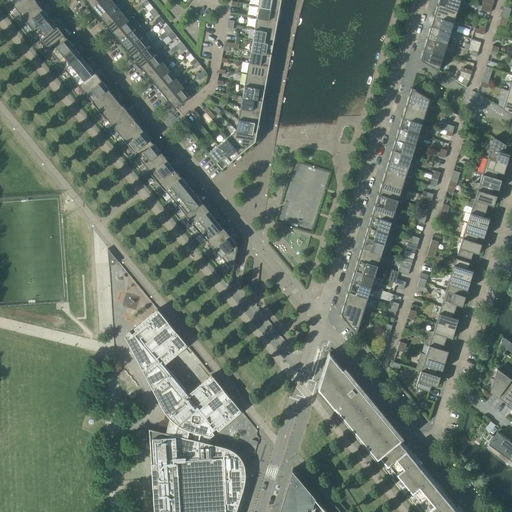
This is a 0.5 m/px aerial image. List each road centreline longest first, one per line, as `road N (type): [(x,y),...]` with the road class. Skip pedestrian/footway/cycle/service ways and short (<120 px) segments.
road 1 (residential): [(422,0),(319,322)]
road 2 (residential): [(57,0),(213,192)]
road 3 (residential): [(294,0),(264,148),(213,192)]
road 4 (residential): [(319,322),(259,511)]
road 5 (residential): [(319,322),(431,457)]
road 6 (residential): [(213,192),(319,322)]
road 7 (residential): [(453,392),(492,260)]
